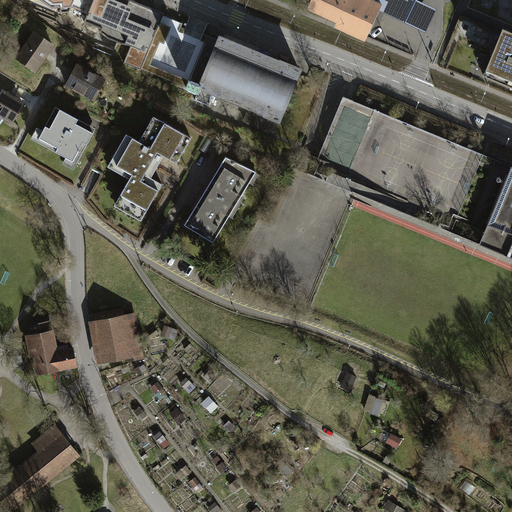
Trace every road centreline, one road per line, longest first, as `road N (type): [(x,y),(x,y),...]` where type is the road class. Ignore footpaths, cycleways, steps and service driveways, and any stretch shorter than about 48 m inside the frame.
road 1 (residential): [(511,411),(350,342),(220,300),(141,257),(69,204)]
road 2 (track): [(121,243),(170,313),(268,398),(451,511)]
road 3 (tertiary): [(193,0),(511,129)]
road 4 (residential): [(69,204),(93,379),(133,468),(166,511)]
